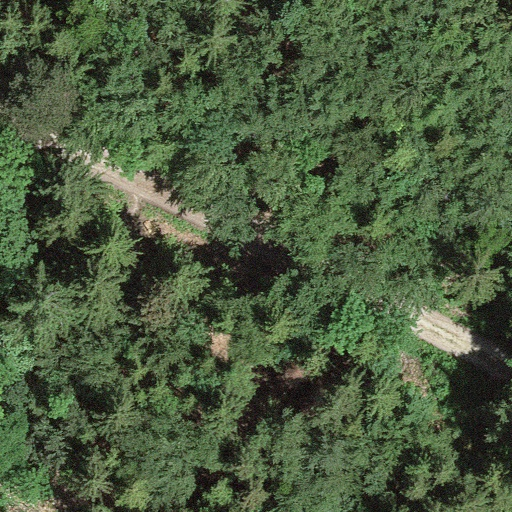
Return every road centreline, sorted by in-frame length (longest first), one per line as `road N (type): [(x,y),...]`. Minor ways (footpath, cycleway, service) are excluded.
road 1 (track): [(511,370),(0,111)]
road 2 (track): [(336,276),(285,385),(149,511)]
road 3 (track): [(282,249),(271,0)]
